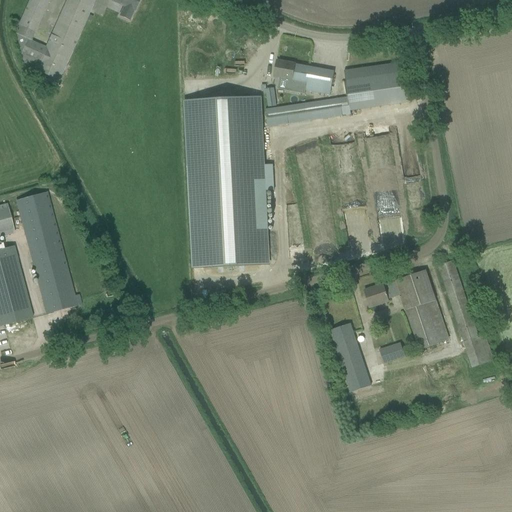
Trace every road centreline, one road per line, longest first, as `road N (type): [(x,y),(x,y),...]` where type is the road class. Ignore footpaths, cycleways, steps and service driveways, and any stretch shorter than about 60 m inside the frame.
road 1 (track): [(0,364),(423,250),(439,236),(443,211),(412,30)]
road 2 (unclassified): [(511,7),(412,30),(328,34),(230,0)]
